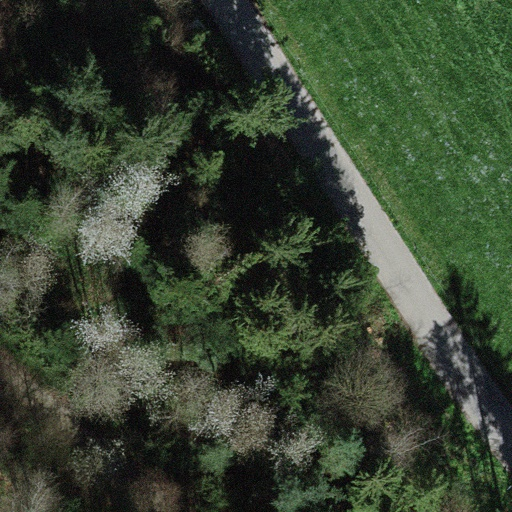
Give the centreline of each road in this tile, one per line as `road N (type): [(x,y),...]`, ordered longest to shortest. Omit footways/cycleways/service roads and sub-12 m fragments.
road 1 (residential): [(228,0),(511,440)]
road 2 (track): [(0,355),(188,511)]
